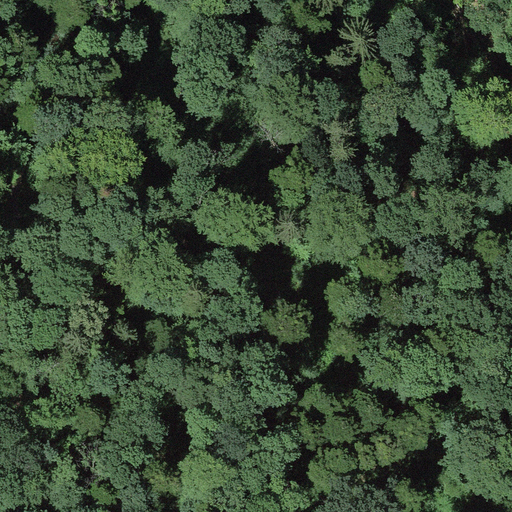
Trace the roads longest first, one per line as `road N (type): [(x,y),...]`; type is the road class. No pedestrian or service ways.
road 1 (track): [(394,511),(274,491),(110,437),(0,419)]
road 2 (track): [(106,0),(0,121)]
